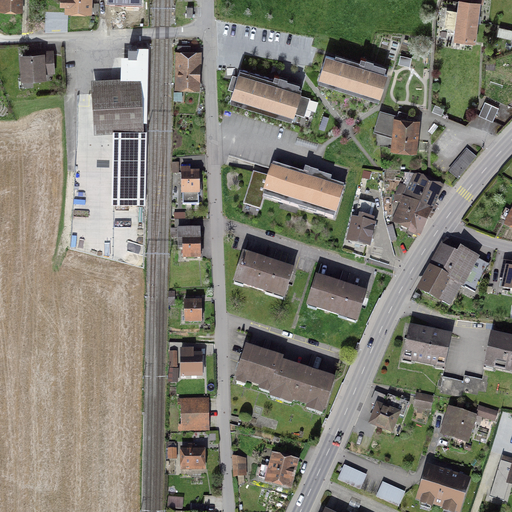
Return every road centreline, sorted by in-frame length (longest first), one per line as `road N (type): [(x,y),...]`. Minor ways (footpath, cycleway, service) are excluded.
road 1 (secondary): [(443,221),(393,303),(300,511)]
road 2 (residential): [(209,31),(220,341)]
road 3 (residential): [(209,31),(0,40)]
road 4 (residential): [(230,511),(220,341)]
